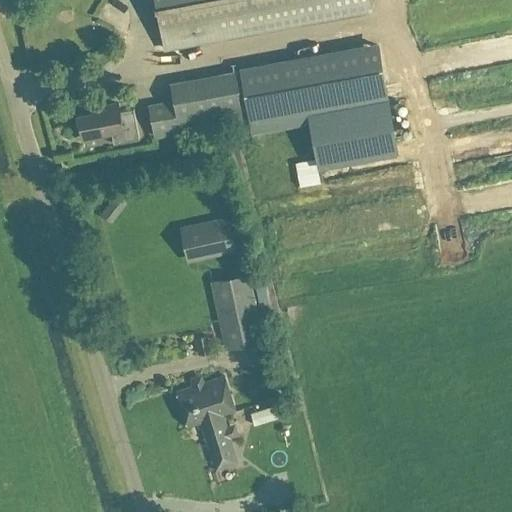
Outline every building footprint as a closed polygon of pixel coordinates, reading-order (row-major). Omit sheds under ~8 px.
[(157,0),(166,48),(372,10),(369,0),(157,0)] [(244,120),(235,71),(172,83),(176,101),(150,106),(156,136),(244,120)] [(390,94),(309,107),(318,159),(398,146),(390,94)] [(93,113),(79,116),(83,139),(112,133),(114,144),(140,139),(134,108),(120,111),(119,103),(92,108),(93,113)] [(485,139),(459,146),(464,162),(490,154),(485,139)] [(67,157),(61,159),(64,169),(70,167),(67,157)] [(468,193),(468,213),(487,213),(487,193),(468,193)] [(398,205),(398,227),(427,227),(428,205),(398,205)] [(189,259),(236,249),(230,218),(182,229),(189,259)] [(439,245),(425,246),(426,263),(440,262),(439,245)] [(226,349),(263,341),(250,274),(212,282),(226,349)] [(224,416),(236,412),(225,376),(177,391),(189,427),(201,423),(216,470),(239,463),(224,416)] [(282,402),(251,411),(255,424),(286,414),(282,402)]
